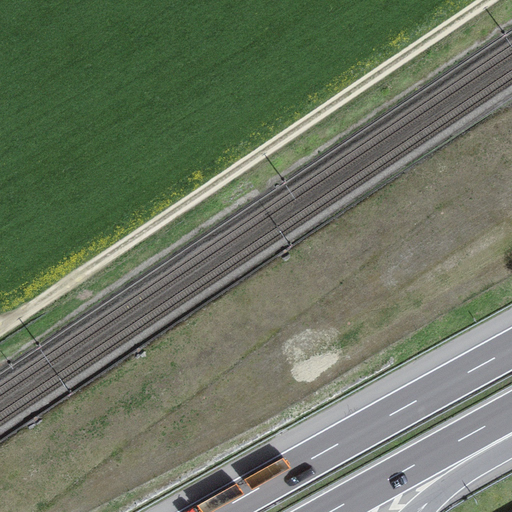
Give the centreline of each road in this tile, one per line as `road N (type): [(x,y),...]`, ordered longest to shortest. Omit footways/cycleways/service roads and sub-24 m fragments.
road 1 (track): [(0,330),(487,0)]
road 2 (track): [(511,262),(275,407),(69,511)]
road 3 (motorway): [(511,348),(216,511)]
road 4 (motorway): [(329,511),(511,411)]
